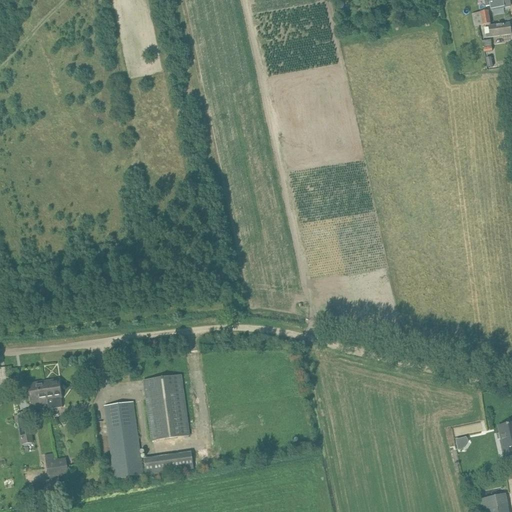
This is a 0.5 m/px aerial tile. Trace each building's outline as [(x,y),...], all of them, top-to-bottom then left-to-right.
[(484,0),(486,6),(490,6),(491,10),(510,7),(508,0),(484,0)] [(474,27),(490,24),(487,10),(471,13),(474,27)] [(509,24),(499,26),(489,27),(490,34),(486,35),(486,38),(511,35),(509,24)] [(144,381),(152,442),(189,437),(181,376),(144,381)] [(59,380),(44,382),(47,400),(48,409),(62,406),(61,398),(62,398),(59,380)] [(47,400),(44,382),(28,385),(32,411),(48,409),(47,400)] [(105,406),(115,479),(143,475),(132,402),(105,406)] [(18,414),(20,430),(31,429),(28,413),(18,414)] [(511,423),(498,427),(500,436),(501,441),(500,442),(503,458),(511,456),(511,423)] [(144,459),(146,476),(194,470),(192,452),(144,459)] [(46,461),(48,476),(68,473),(66,458),(56,460),(55,454),(44,456),(46,461)] [(31,484),(35,503),(63,498),(59,478),(31,484)] [(485,500),(481,501),(483,511),(508,511),(504,496),(485,500)]
